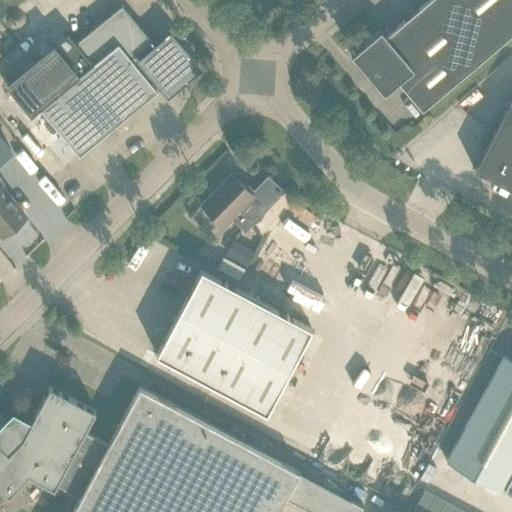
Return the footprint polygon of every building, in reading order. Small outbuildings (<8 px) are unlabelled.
[(383,93),(397,81),(421,110),(511,32),(511,0),(426,0),(385,35),(380,29),(350,54),(383,93)] [(6,82),(4,83),(30,114),(39,107),(78,154),(156,90),(151,83),(155,80),(152,46),(150,43),(151,42),(152,41),(121,4),(75,42),(67,32),(6,82)] [(170,39),(137,68),(167,102),(201,73),(170,39)] [(511,93),(473,169),(511,189),(511,93)] [(60,170),(30,132),(19,141),(49,179),(60,170)] [(0,233),(2,235),(25,216),(1,186),(5,183),(0,177),(0,159),(10,151),(0,138),(0,233)] [(282,191),(268,178),(271,174),(270,174),(252,193),(231,173),(201,204),(223,225),(231,217),(244,229),(282,191)] [(294,197),(291,206),(311,214),(315,205),(294,197)] [(224,254),(246,265),(254,250),(232,238),(224,254)] [(156,354),(266,412),(311,328),(201,269),(156,354)] [(511,360),(503,355),(446,461),(499,490),(511,466),(511,360)] [(70,511),(277,511),(299,471),(139,385),(107,444),(84,431),(95,410),(49,385),(30,420),(12,411),(4,419),(0,414),(0,487),(7,495),(28,474),(53,488),(56,484),(79,496),(70,511)] [(424,490),(413,511),(425,511),(434,496),(424,490)] [(434,496),(425,511),(439,511),(445,501),(434,496)] [(342,511),(358,511),(362,505),(350,498),(342,511)] [(445,501),(439,511),(452,511),(456,507),(445,501)]
